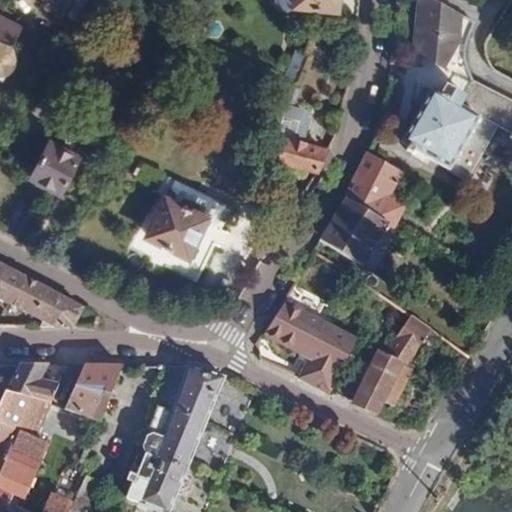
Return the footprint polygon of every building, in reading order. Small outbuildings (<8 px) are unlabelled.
[(45,0),(50,3),(66,12),(72,0),(45,0)] [(275,0),(275,8),(278,13),(282,15),(294,16),(295,6),(295,0),(275,0)] [(295,0),(295,6),(339,10),(340,0),(295,0)] [(429,0),(419,0),(413,56),(440,72),(457,45),(460,17),(429,0)] [(50,3),(45,12),(61,22),(66,12),(50,3)] [(0,19),(0,44),(11,49),(20,28),(0,19)] [(0,79),(5,82),(11,73),(14,64),(14,56),(12,55),(13,50),(11,49),(0,44),(0,79)] [(291,50),(281,78),(290,82),(295,84),(306,56),(303,55),(291,50)] [(428,92),(399,144),(405,148),(403,151),(410,155),(413,152),(464,181),(494,129),(428,92)] [(496,122),(511,128),(511,101),(505,99),(496,122)] [(271,140),(264,163),(314,177),(325,154),(291,145),(298,119),(292,111),(280,108),(280,110),(271,140)] [(48,141),(30,178),(59,193),(77,156),(48,141)] [(366,158),(345,202),(386,227),(393,231),(405,212),(386,200),(399,177),(366,158)] [(164,199),(145,236),(184,257),(204,220),(195,216),(179,207),(164,199)] [(345,202),(319,244),(359,271),(386,227),(345,202)] [(0,300),(42,323),(39,329),(72,329),(82,311),(12,272),(0,265),(0,300)] [(260,337),(307,363),(297,381),(328,397),(330,395),(356,343),(280,304),(260,337)] [(409,318),(382,358),(376,355),(353,405),(377,416),(382,404),(394,409),(409,373),(404,370),(429,332),(409,318)] [(0,405),(0,461),(3,463),(0,469),(0,490),(24,501),(47,449),(33,441),(66,371),(65,366),(21,366),(0,405)] [(84,367),(64,412),(96,426),(121,368),(84,367)] [(146,457),(128,502),(152,511),(170,511),(177,496),(187,472),(224,380),(218,378),(207,375),(198,372),(188,370),(181,370),(167,369),(153,408),(157,410),(142,452),(146,457)] [(187,472),(177,496),(180,497),(189,494),(194,480),(191,473),(187,472)] [(85,481),(73,508),(71,511),(87,511),(88,511),(93,511),(103,489),(85,481)] [(51,499),(44,511),(71,511),(73,508),(51,499)]
